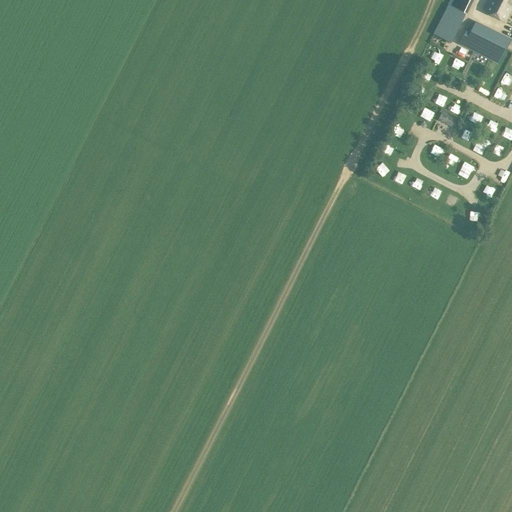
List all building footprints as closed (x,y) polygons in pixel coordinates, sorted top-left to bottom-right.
[(450,0),(448,5),(466,14),(469,8),(452,0),(450,0)] [(499,0),(490,0),(484,12),(504,22),(511,7),(499,1),(499,0)] [(510,40),(504,37),(498,49),(469,34),(465,32),(459,43),(498,63),(510,40)] [(434,96),(432,101),(443,106),(445,101),(434,96)] [(442,113),(438,120),(449,126),(453,119),(442,113)] [(490,119),(488,128),(497,130),(499,121),(490,119)] [(511,138),(511,136),(511,129),(506,126),(502,134),(511,138)] [(461,136),(468,139),(471,131),(465,129),(461,136)] [(439,157),(444,149),(435,143),(430,151),(439,157)] [(464,160),(461,167),(471,172),(474,166),(464,160)] [(397,170),(392,179),(401,184),(406,175),(397,170)] [(415,178),(412,186),(420,189),(423,180),(415,178)] [(487,184),(481,197),(490,201),(496,188),(487,184)] [(429,195),(439,199),(443,190),(434,186),(429,195)] [(451,192),(445,202),(455,208),(461,198),(451,192)] [(479,222),(479,212),(469,212),(468,221),(479,222)]
